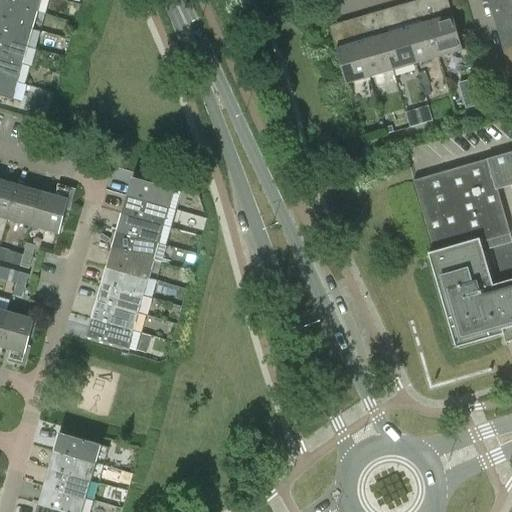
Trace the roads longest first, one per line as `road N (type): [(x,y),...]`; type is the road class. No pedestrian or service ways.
road 1 (tertiary): [(200,58),(207,97),(353,461)]
road 2 (tertiary): [(392,442),(222,88),(200,58)]
road 3 (residential): [(37,387),(94,186),(81,173),(0,148)]
